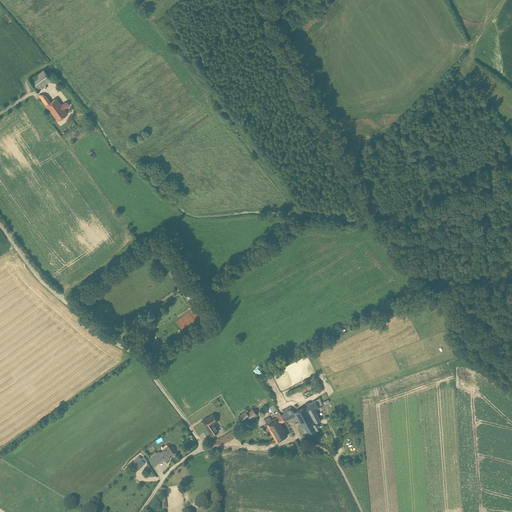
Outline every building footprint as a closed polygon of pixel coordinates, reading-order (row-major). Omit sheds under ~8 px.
[(44,70),(30,80),(38,90),(40,88),(44,85),(51,80),(44,71),(44,70)] [(50,103),(45,96),(44,96),(43,95),(39,95),(38,96),(46,106),(50,103)] [(50,103),(46,106),(51,113),(54,111),(56,113),(63,107),(61,105),(56,98),(50,103)] [(64,109),(63,107),(56,113),(54,111),(51,113),(58,121),(68,114),(64,109)] [(171,277),(176,274),(173,268),(168,271),(171,277)] [(161,348),(158,341),(152,344),(155,351),(161,348)] [(315,400),(294,412),(291,407),(290,407),(295,415),(299,422),(300,425),(301,427),(313,420),(315,423),(320,420),(315,410),(319,407),(323,405),(319,398),(315,400)] [(290,407),(286,410),(290,418),(295,415),(290,407)] [(247,410),(240,416),(244,422),(249,417),(247,414),(249,413),(247,410)] [(249,413),(247,414),(249,417),(251,420),(257,415),(252,410),(249,413)] [(283,411),(276,415),(278,419),(280,423),(287,419),(283,411)] [(213,415),(206,419),(202,421),(205,426),(206,426),(212,436),(218,431),(212,422),(216,419),(213,415)] [(278,419),(267,425),(276,442),(287,436),(280,423),(278,419)] [(313,420),(301,427),(306,436),(319,430),(315,423),(313,420)] [(159,452),(150,459),(155,465),(164,458),(166,460),(174,454),(172,450),(169,446),(160,453),(159,452)] [(139,456),(132,463),(135,466),(142,459),(139,456)] [(142,459),(135,466),(138,469),(145,463),(142,459)]
